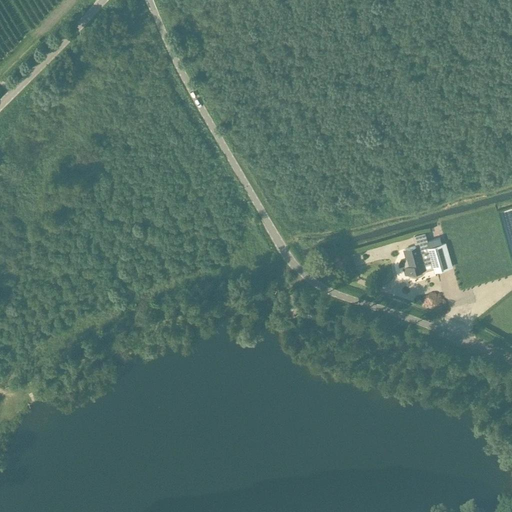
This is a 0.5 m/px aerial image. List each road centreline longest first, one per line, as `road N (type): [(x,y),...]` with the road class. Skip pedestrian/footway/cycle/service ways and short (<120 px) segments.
road 1 (unclassified): [(511,364),(304,276),(200,107),(148,0)]
road 2 (unclassified): [(0,106),(103,0)]
